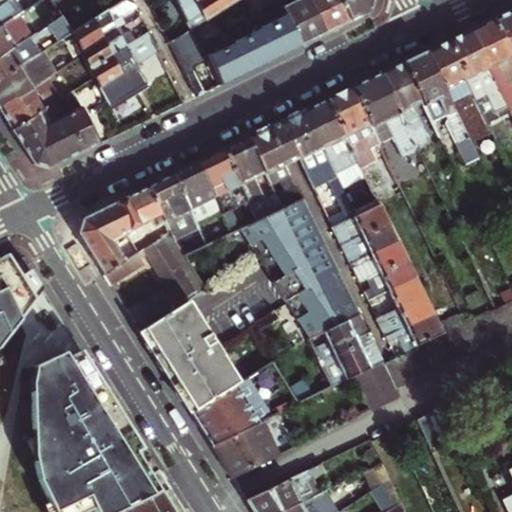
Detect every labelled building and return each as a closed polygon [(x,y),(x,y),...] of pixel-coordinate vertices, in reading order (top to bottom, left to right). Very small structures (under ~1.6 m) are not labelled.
[(0,33),(19,21),(5,0),(4,0),(0,2),(0,33)] [(186,13),(208,0),(186,0),(181,4),(184,8),(186,13)] [(226,0),(208,0),(186,13),(189,19),(192,24),(207,15),(211,22),(231,9),(226,0)] [(226,0),(231,9),(245,0),(226,0)] [(317,43),(331,36),(313,0),(295,0),(285,6),(291,19),(306,48),(317,43)] [(343,31),(356,24),(344,0),(313,0),(331,36),(343,31)] [(344,0),(356,24),(375,15),(377,8),(379,1),(378,0),(344,0)] [(131,3),(77,37),(86,54),(122,31),(118,25),(142,10),(141,7),(131,3)] [(511,11),(495,20),(511,55),(511,11)] [(27,16),(19,21),(0,33),(0,62),(34,41),(36,39),(27,25),(31,22),(27,16)] [(264,32),(279,62),(306,48),(291,19),(264,32)] [(67,20),(53,29),(64,45),(77,37),(67,20)] [(472,31),(510,109),(511,107),(511,55),(495,20),(484,25),(472,31)] [(122,31),(86,54),(95,71),(155,34),(152,29),(149,24),(126,39),(122,31)] [(196,31),(174,45),(201,99),(225,87),(210,58),(196,31)] [(511,110),(510,109),(472,31),(462,36),(450,42),(480,104),(491,98),(499,116),(511,110)] [(210,58),(225,87),(248,77),(279,62),(264,32),(237,45),(210,58)] [(155,34),(95,71),(105,90),(124,78),(164,54),(159,44),(155,34)] [(34,41),(0,62),(0,84),(45,57),(34,41)] [(494,133),(480,104),(450,42),(439,47),(427,53),(471,144),(494,133)] [(479,160),(471,144),(427,53),(415,59),(404,64),(433,123),(444,118),(467,165),(479,160)] [(0,105),(4,111),(48,83),(39,69),(48,63),(45,57),(0,84),(0,105)] [(433,123),(404,64),(392,70),(382,75),(419,151),(419,153),(433,147),(431,143),(440,138),(433,123)] [(369,81),(353,89),(380,144),(394,138),(404,158),(419,151),(382,75),(369,81)] [(124,78),(105,90),(112,105),(134,93),(124,78)] [(48,83),(4,111),(10,122),(18,133),(44,117),(67,103),(62,95),(57,98),(48,83)] [(342,94),(328,100),(346,138),(357,133),(372,164),(386,157),(380,144),(353,89),(342,94)] [(106,145),(79,95),(70,101),(72,106),(66,110),(71,119),(89,153),(98,149),(106,145)] [(346,138),(328,100),(318,105),(306,111),(336,174),(358,163),(346,138)] [(343,209),(351,205),(339,181),(336,174),(306,111),(292,118),(275,126),(292,161),(299,158),(314,189),(330,182),(343,209)] [(89,153),(71,119),(56,128),(50,119),(46,121),(44,117),(18,133),(39,166),(54,170),(73,161),(89,153)] [(262,132),(249,139),(266,173),(276,195),(283,209),(303,199),(286,164),(292,161),(275,126),(262,132)] [(283,209),(276,195),(267,200),(256,178),(266,173),(249,139),(236,145),(224,151),(258,221),(283,209)] [(258,221),(224,151),(213,156),(199,163),(216,197),(222,194),(233,218),(227,220),(233,233),(239,230),(258,221)] [(187,168),(174,175),(200,229),(208,245),(233,233),(227,220),(210,229),(198,206),(216,197),(199,163),(187,168)] [(362,169),(358,163),(336,174),(339,181),(362,169)] [(200,229),(174,175),(164,180),(149,187),(162,213),(171,208),(183,233),(194,228),(196,232),(200,229)] [(121,201),(130,217),(136,214),(141,225),(136,227),(141,237),(166,221),(162,213),(149,187),(135,194),(121,201)] [(356,216),(379,205),(374,196),(352,207),(356,216)] [(310,340),(360,316),(303,199),(283,209),(258,221),(239,230),(307,339),(306,340),(307,342),(310,340)] [(141,237),(136,227),(141,225),(136,214),(130,217),(121,201),(98,211),(82,219),(79,233),(105,275),(139,252),(145,249),(171,232),(166,221),(141,237)] [(388,224),(379,205),(356,216),(332,228),(337,237),(342,247),(388,224)] [(397,243),(388,224),(342,247),(346,256),(351,265),(397,243)] [(185,256),(171,232),(145,249),(178,301),(188,294),(192,299),(206,290),(185,256)] [(406,261),(397,243),(351,265),(355,275),(359,283),(370,279),(406,261)] [(146,262),(139,252),(105,275),(108,279),(111,285),(146,262)] [(0,259),(0,367),(6,359),(36,289),(27,269),(17,274),(8,255),(0,259)] [(368,302),(414,279),(406,261),(370,279),(373,286),(376,292),(366,297),(368,302)] [(423,298),(414,279),(368,302),(372,310),(377,320),(423,298)] [(495,309),(511,301),(511,287),(490,298),(492,303),(495,309)] [(127,310),(134,320),(162,303),(155,292),(127,310)] [(432,316),(423,298),(377,320),(381,329),(386,338),(432,316)] [(160,362),(192,413),(242,383),(190,301),(169,314),(141,332),(160,362)] [(141,332),(169,314),(162,303),(134,320),(141,332)] [(466,324),(495,309),(492,303),(463,317),(466,324)] [(511,303),(501,308),(511,330),(511,303)] [(511,333),(511,330),(501,308),(490,314),(501,338),(511,333)] [(501,338),(490,314),(478,320),(490,344),(501,338)] [(366,328),(360,316),(310,340),(322,364),(372,339),(366,328)] [(442,336),(432,316),(386,338),(389,344),(394,341),(396,343),(400,341),(402,347),(405,353),(442,336)] [(490,344),(478,320),(466,325),(478,350),(490,344)] [(478,350),(466,325),(455,331),(466,355),(478,350)] [(466,355),(455,331),(443,337),(454,361),(466,355)] [(443,337),(432,342),(443,366),(454,361),(443,337)] [(334,388),(354,378),(384,364),(378,353),(372,339),(322,364),(334,388)] [(182,511),(86,357),(82,352),(66,354),(59,342),(27,362),(26,388),(27,424),(30,456),(34,475),(45,497),(36,501),(41,511),(68,511),(90,501),(94,511),(182,511)] [(443,366),(432,342),(420,348),(432,372),(443,366)] [(432,372),(420,348),(408,354),(419,378),(432,372)] [(419,378),(408,354),(397,359),(408,383),(419,378)] [(397,359),(384,365),(396,389),(408,383),(397,359)] [(203,430),(213,447),(270,419),(281,414),(266,386),(283,375),(276,362),(242,383),(192,413),(203,430)] [(373,413),(402,399),(396,389),(384,365),(384,364),(354,378),(373,413)] [(432,447),(455,436),(442,408),(419,420),(432,447)] [(270,419),(213,447),(222,461),(233,478),(286,454),(270,419)] [(396,507),(402,503),(383,466),(365,474),(374,489),(381,485),(396,507)] [(313,479),(309,472),(247,500),(254,511),(282,511),(302,503),(299,498),(312,491),(307,481),(313,479)] [(381,485),(374,489),(388,511),(396,507),(381,485)] [(338,511),(325,492),(302,503),(282,511),(338,511)] [(405,511),(402,503),(396,507),(388,511),(405,511)]
